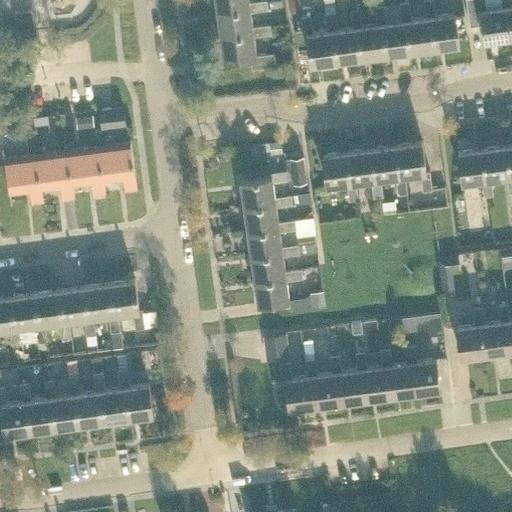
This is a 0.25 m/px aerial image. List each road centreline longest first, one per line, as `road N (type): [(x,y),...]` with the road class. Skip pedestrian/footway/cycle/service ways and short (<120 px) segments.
road 1 (residential): [(160,117),(264,104),(332,114),(511,81)]
road 2 (residential): [(210,472),(511,428)]
road 3 (residential): [(210,472),(176,231)]
road 4 (residential): [(0,500),(210,472)]
road 5 (residential): [(0,258),(176,231)]
